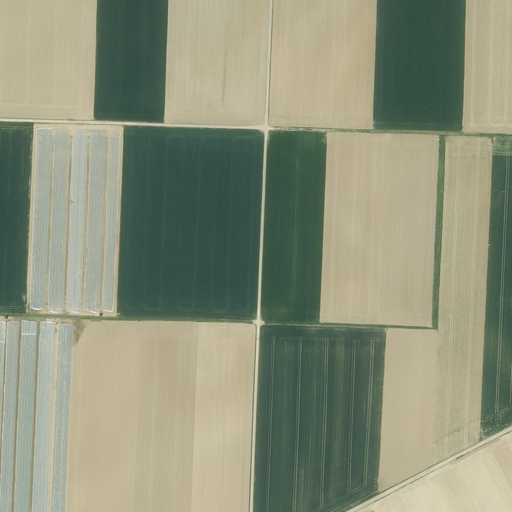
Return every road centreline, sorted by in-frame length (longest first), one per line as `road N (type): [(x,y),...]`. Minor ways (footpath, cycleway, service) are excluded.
road 1 (track): [(0,120),(511,138)]
road 2 (track): [(271,0),(254,511)]
road 3 (track): [(385,328),(0,314)]
road 4 (track): [(511,432),(358,511)]
